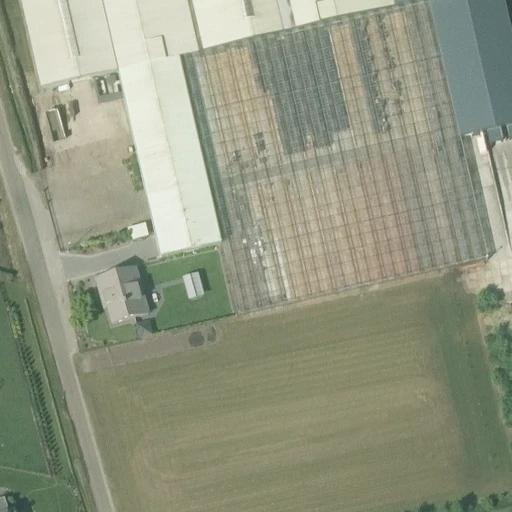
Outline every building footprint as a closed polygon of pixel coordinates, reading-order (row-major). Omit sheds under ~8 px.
[(20,0),(41,92),(119,74),(179,60),(165,0),(20,0)] [(165,0),(179,60),(395,12),(392,0),(165,0)] [(392,0),(395,12),(428,3),(460,141),(488,134),(490,146),(503,143),(501,131),(506,130),(509,142),(511,141),(511,34),(504,0),(392,0)] [(238,318),(487,261),(428,3),(395,12),(179,60),(221,246),(238,318)] [(161,260),(221,246),(179,60),(119,74),(161,260)] [(148,316),(136,270),(96,281),(101,299),(105,298),(112,326),(148,316)]
